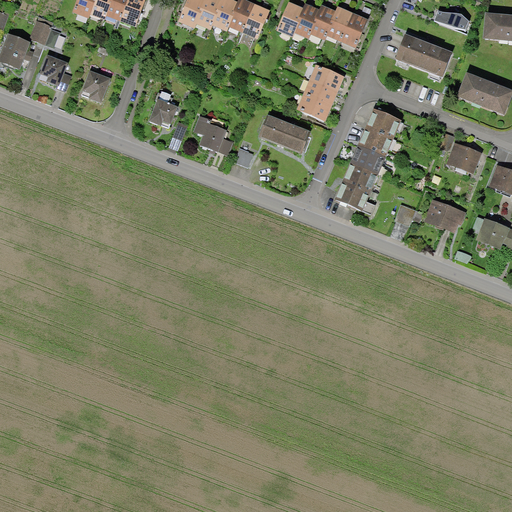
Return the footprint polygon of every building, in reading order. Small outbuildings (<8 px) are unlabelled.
[(95,0),(76,0),(71,16),(88,22),(89,19),(95,0)] [(95,0),(89,19),(103,23),(103,20),(110,0),(95,0)] [(110,0),(103,20),(119,26),(128,0),(110,0)] [(144,1),(141,0),(128,0),(119,26),(134,31),(144,1)] [(196,28),(205,4),(195,0),(187,0),(177,27),(193,33),(196,28)] [(206,0),(205,4),(196,28),(209,33),(210,29),(219,6),(206,0)] [(222,1),(219,6),(210,29),(225,34),(226,31),(236,6),(222,1)] [(238,2),(236,6),(226,31),(242,38),(254,9),(238,2)] [(303,12),(288,6),(276,35),(292,41),(293,37),(303,12)] [(305,8),(303,12),(293,37),(308,43),(310,38),(320,14),(305,8)] [(269,15),(254,9),(242,38),(257,44),(269,15)] [(322,10),(320,14),(310,38),(325,44),(328,40),(337,16),(322,10)] [(9,15),(0,11),(0,32),(3,34),(9,15)] [(339,12),(337,16),(328,40),(341,46),(353,18),(339,12)] [(463,18),(437,13),(433,25),(453,31),(466,34),(470,24),(463,18)] [(367,24),(353,18),(341,46),(355,52),(367,24)] [(485,18),(483,45),(511,48),(511,20),(510,20),(485,18)] [(52,29),(36,24),(30,42),(45,47),(51,31),(52,29)] [(60,35),(51,31),(45,47),(54,51),(60,35)] [(0,54),(0,66),(18,73),(23,61),(30,63),(33,55),(27,53),(29,47),(7,38),(0,54)] [(444,78),(452,57),(405,39),(397,59),(444,78)] [(109,51),(99,47),(97,54),(107,58),(109,51)] [(68,66),(46,59),(38,83),(65,92),(70,79),(65,77),(68,66)] [(314,70),(309,84),(337,95),(343,82),(314,70)] [(109,83),(88,75),(80,98),(87,101),(87,103),(100,108),(109,83)] [(503,121),(511,99),(511,94),(491,86),(468,77),(458,102),(503,121)] [(309,84),(303,98),(332,109),(337,95),(309,84)] [(162,92),(150,121),(170,129),(176,111),(166,107),(171,95),(162,92)] [(332,109),(303,98),(296,114),(325,127),(332,109)] [(374,109),(366,126),(394,138),(401,121),(374,109)] [(208,122),(198,118),(192,136),(202,140),(199,148),(229,159),(234,145),(225,142),(228,134),(207,127),(208,122)] [(301,154),(309,135),(270,120),(263,138),(301,154)] [(188,128),(177,124),(167,151),(178,155),(188,128)] [(366,126),(358,144),(386,156),(394,138),(366,126)] [(455,137),(446,134),(440,148),(450,152),(455,137)] [(358,144),(350,163),(378,174),(386,156),(358,144)] [(474,175),(481,156),(455,146),(448,165),(474,175)] [(253,156),(240,151),(234,166),(248,170),(253,156)] [(378,174),(350,163),(344,177),(372,189),(378,174)] [(511,173),(496,168),(489,188),(511,196),(511,173)] [(372,189),(344,177),(334,199),(371,215),(375,205),(367,202),(372,189)] [(456,236),(465,215),(433,202),(424,223),(441,230),(456,236)] [(418,212),(401,206),(394,224),(408,229),(412,230),(418,212)] [(511,229),(482,220),(474,244),(501,253),(503,247),(511,249),(511,229)]
